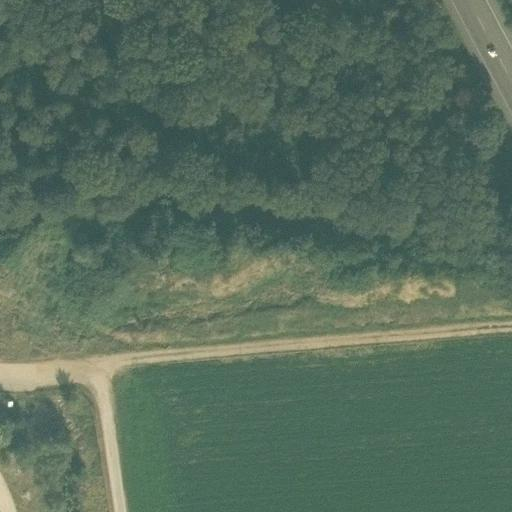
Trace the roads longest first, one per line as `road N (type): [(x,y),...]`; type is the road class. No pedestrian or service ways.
road 1 (track): [(0,377),(511,329)]
road 2 (unknown): [(102,367),(123,511)]
